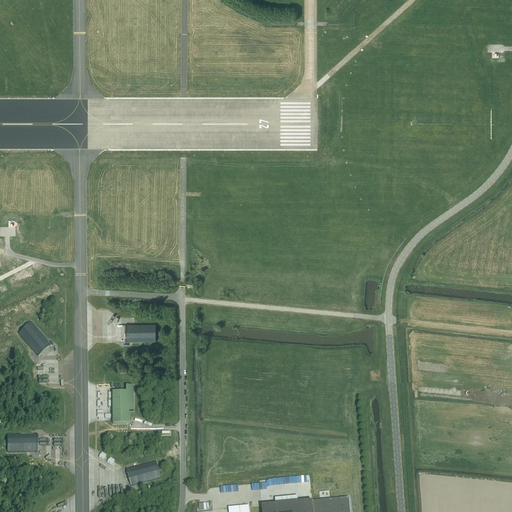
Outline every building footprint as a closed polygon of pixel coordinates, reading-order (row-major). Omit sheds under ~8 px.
[(30,348),(32,350),(38,357),(51,346),(47,341),(47,340),(46,339),(31,322),(28,325),(25,323),(20,328),(22,330),(18,334),(30,348)] [(125,324),(125,342),(130,342),(132,342),(132,343),(133,343),(133,342),(156,342),(156,336),(159,336),(159,329),(155,329),(155,324),(136,324),(134,324),(125,324)] [(113,425),(129,424),(129,418),(129,413),(129,412),(134,412),(133,387),(129,387),(126,387),(126,392),(113,393),(113,421),(113,425)] [(38,434),(32,434),(30,434),(29,434),(7,435),(7,440),(3,440),(4,447),(7,447),(7,452),(26,452),(29,452),(38,452),(38,434)] [(162,469),(161,469),(161,466),(158,467),(156,461),(138,466),(127,469),(126,470),(131,487),(136,485),(138,485),(139,485),(139,484),(161,478),(159,473),(162,473),(162,469)] [(349,511),(348,498),(262,506),(262,511),(349,511)]
